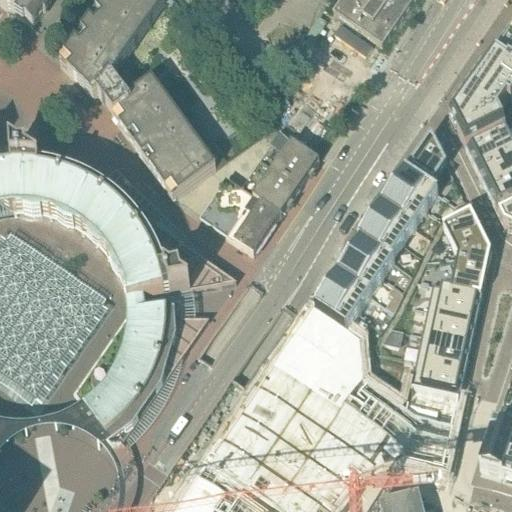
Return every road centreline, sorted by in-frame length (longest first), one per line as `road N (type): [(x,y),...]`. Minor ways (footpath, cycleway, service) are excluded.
road 1 (residential): [(124,511),(415,89)]
road 2 (residential): [(415,89),(511,263)]
road 3 (residential): [(459,489),(511,335)]
